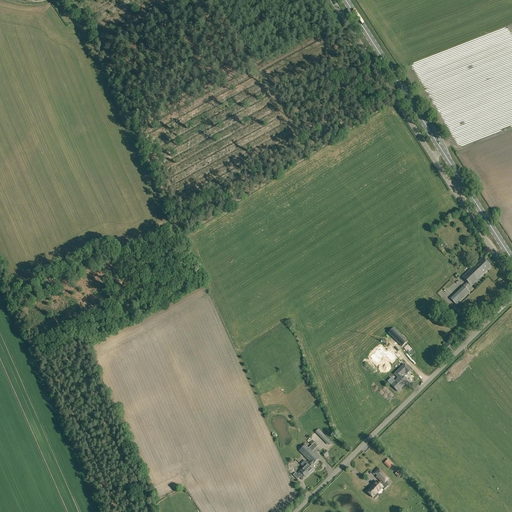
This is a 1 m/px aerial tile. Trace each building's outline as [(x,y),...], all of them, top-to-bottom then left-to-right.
[(491,266),(483,258),(463,278),(471,286),(491,266)] [(456,305),(470,292),(464,286),(451,299),(456,305)] [(377,350),(370,357),(372,359),(371,359),(374,362),(375,362),(376,364),(381,360),(379,358),(382,356),(384,358),(386,356),(391,362),(395,358),(388,350),(386,352),(380,346),(380,347),(377,350)] [(407,374),(410,370),(404,364),(395,374),(399,378),(395,382),(391,378),(388,381),(391,385),(398,392),(401,389),(400,388),(407,381),(401,376),(405,372),(407,374)] [(327,435),(324,437),(331,444),(333,442),(327,435)] [(303,480),(305,477),(306,478),(314,469),(311,466),(318,459),(312,452),(308,448),(305,446),(300,451),(309,461),(308,463),(297,474),(303,480)] [(390,458),(386,462),(391,469),(396,465),(390,458)] [(372,486),(367,492),(373,498),(374,497),(375,499),(378,495),(376,494),(383,488),(384,489),(388,485),(385,482),(389,478),(378,468),(373,474),(374,475),(375,474),(377,477),(376,477),(381,482),(379,484),(376,481),(372,485),(372,486)]
